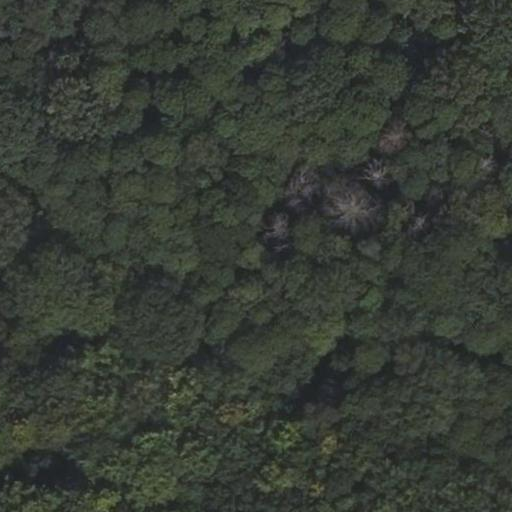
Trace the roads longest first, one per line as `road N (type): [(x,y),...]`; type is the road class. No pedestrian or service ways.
road 1 (track): [(0,267),(511,461)]
road 2 (track): [(0,223),(95,0)]
